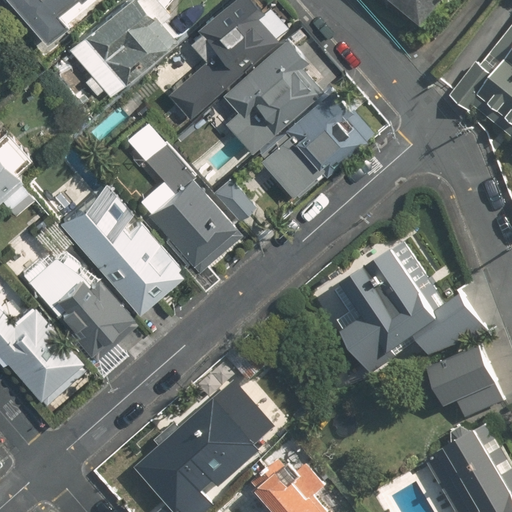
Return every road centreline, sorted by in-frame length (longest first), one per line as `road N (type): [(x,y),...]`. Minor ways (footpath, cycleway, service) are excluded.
road 1 (residential): [(47,465),(443,122)]
road 2 (residential): [(443,122),(511,297)]
road 3 (residential): [(328,0),(443,122)]
